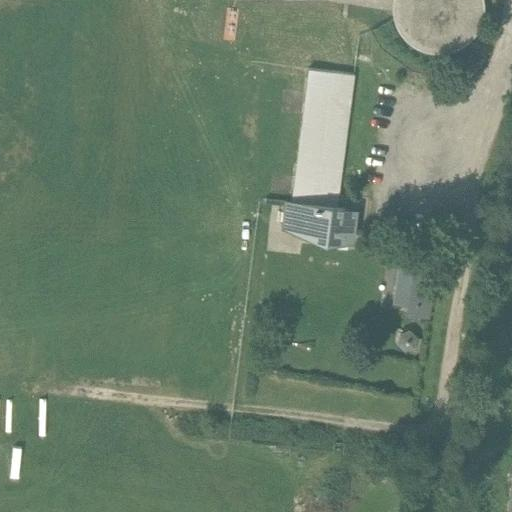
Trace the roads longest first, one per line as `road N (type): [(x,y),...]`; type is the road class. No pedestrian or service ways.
road 1 (track): [(447,437),(47,392)]
road 2 (track): [(433,511),(477,207)]
